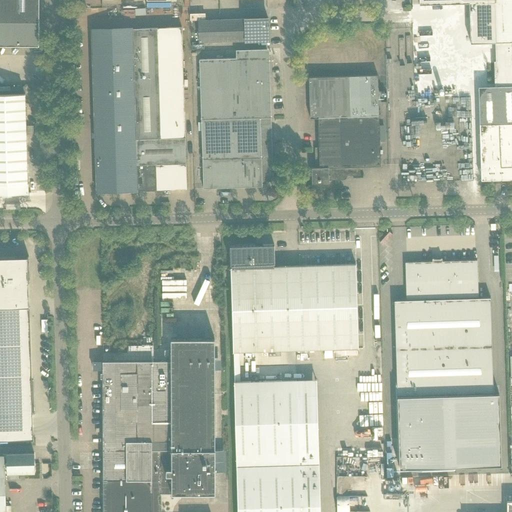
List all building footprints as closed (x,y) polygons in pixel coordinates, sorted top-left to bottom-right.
[(0,0),(0,45),(39,46),(38,0),(0,0)] [(511,0),(419,0),(419,5),(469,3),(470,43),(495,43),(510,42),(511,61),(496,61),(496,86),(490,86),(478,101),(481,180),(511,179),(511,0)] [(198,21),(199,42),(268,40),(268,18),(198,21)] [(137,190),(187,189),(181,27),(91,30),(96,192),(137,191),(137,190)] [(438,52),(421,53),(421,90),(439,90),(438,52)] [(262,182),(273,181),(269,57),(199,59),(203,188),(262,187),(262,182)] [(315,148),(315,168),(311,168),(312,186),(329,185),(329,180),(340,180),(340,176),(360,175),(360,167),(380,166),(377,75),(308,77),(310,118),(318,118),(319,147),(315,148)] [(0,94),(0,194),(28,194),(25,94),(0,94)] [(230,245),(230,264),(231,264),(231,268),(233,352),(358,348),(355,264),(273,267),(273,263),(274,263),(274,244),(230,245)] [(0,307),(29,307),(28,281),(29,281),(29,279),(28,279),(28,274),(29,274),(29,273),(28,273),(28,265),(29,265),(29,263),(28,263),(28,258),(28,256),(26,256),(26,257),(19,257),(19,256),(17,256),(17,257),(0,257),(0,307)] [(406,300),(394,301),(397,397),(399,469),(501,465),(499,394),(493,394),(490,298),(478,298),(477,260),(442,261),(442,258),(440,258),(440,259),(434,259),(434,258),(432,258),(432,261),(405,262),(406,300)] [(161,268),(162,291),(187,290),(187,268),(161,268)] [(103,450),(102,511),(160,511),(161,497),(161,495),(172,495),(215,494),(214,339),(171,339),(171,361),(93,361),(93,370),(102,370),(103,442),(106,442),(106,450),(103,450)] [(299,463),(296,381),(234,382),(236,457),(236,465),(299,463)] [(0,511),(5,511),(5,474),(7,474),(35,473),(34,453),(24,454),(4,454),(4,455),(0,455),(0,511)] [(300,511),(299,464),(236,466),(237,511),(300,511)] [(165,511),(173,511),(175,511),(176,499),(166,499),(165,511)]
